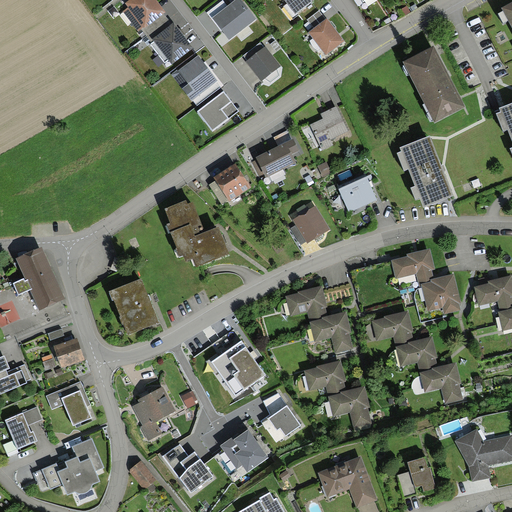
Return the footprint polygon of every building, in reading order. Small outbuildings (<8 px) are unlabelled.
[(163,15),(151,0),(134,0),(124,8),(142,31),(163,15)] [(286,0),(296,13),(311,2),(309,0),(286,0)] [(227,41),(252,22),(238,4),(213,22),(227,41)] [(341,42),(326,22),(311,34),(326,53),(341,42)] [(190,51),(172,27),(151,42),(169,66),(190,51)] [(403,63),(434,126),(462,112),(431,49),(403,63)] [(264,51),(247,64),(260,81),(277,69),(264,51)] [(214,84),(196,60),(173,78),(191,102),(214,84)] [(223,95),(197,115),(210,133),(237,113),(223,95)] [(511,111),(499,116),(511,147),(511,111)] [(309,130),(319,153),(331,148),(328,142),(346,134),(336,112),(320,118),(323,124),(309,130)] [(291,143),(254,160),(263,179),(291,166),(287,158),(296,154),(291,143)] [(402,153),(424,205),(448,195),(427,143),(402,153)] [(326,167),(319,171),(322,179),(330,175),(326,167)] [(233,171),(211,184),(223,205),(245,192),(233,171)] [(364,180),(337,192),(348,216),(375,204),(364,180)] [(203,239),(190,206),(167,215),(175,235),(172,236),(183,264),(191,261),(193,267),(222,255),(214,235),(203,239)] [(306,244),(325,233),(314,213),(294,225),(306,244)] [(273,250),(276,256),(283,252),(280,246),(273,250)] [(426,246),(392,255),(396,272),(413,268),(420,297),(439,292),(444,314),(459,310),(449,270),(432,274),(426,246)] [(61,298),(41,250),(18,260),(39,308),(61,298)] [(511,294),(507,274),(473,281),(477,299),(495,295),(501,323),(511,321),(511,294)] [(111,297),(126,334),(154,322),(139,285),(111,297)] [(318,286),(284,294),(288,311),(305,307),(312,336),(331,332),(336,353),(351,350),(341,309),(324,314),(318,286)] [(404,309),(371,317),(374,334),(392,330),(398,359),(417,355),(425,391),(441,387),(445,404),(460,401),(451,360),(435,364),(428,332),(410,336),(404,309)] [(64,343),(60,332),(47,337),(60,369),(82,361),(73,339),(64,343)] [(262,374),(232,334),(205,353),(235,394),(262,374)] [(41,360),(46,370),(54,367),(49,356),(41,360)] [(8,372),(3,359),(0,360),(0,396),(26,386),(25,384),(31,381),(24,365),(8,372)] [(337,361),(304,369),(308,386),(325,382),(332,411),(351,406),(356,428),(371,425),(361,384),(344,388),(337,361)] [(48,405),(61,400),(72,428),(88,421),(83,411),(90,408),(79,383),(45,397),(48,405)] [(149,422),(171,412),(158,385),(134,396),(136,400),(130,403),(145,438),(155,434),(149,422)] [(188,392),(178,397),(184,408),(193,403),(188,392)] [(300,424),(287,406),(270,418),(278,430),(281,428),(285,434),(300,424)] [(5,421),(17,452),(35,445),(31,434),(27,435),(24,427),(40,421),(35,409),(5,421)] [(266,458),(248,432),(239,439),(237,437),(223,447),(238,468),(243,464),(248,471),(266,458)] [(469,465),(471,480),(489,477),(487,464),(511,458),(511,448),(510,439),(482,445),(477,434),(457,444),(469,465)] [(74,457),(41,471),(49,491),(61,486),(66,498),(73,494),(78,497),(90,492),(90,488),(98,484),(93,474),(103,470),(91,442),(71,450),(74,457)] [(188,457),(179,445),(164,457),(191,493),(212,478),(194,453),(188,457)] [(422,450),(404,455),(408,469),(396,473),(403,497),(416,494),(413,484),(420,481),(422,489),(432,486),(422,450)] [(349,487),(357,507),(375,501),(358,455),(320,470),(329,494),(349,487)] [(130,474),(143,489),(152,481),(140,466),(130,474)] [(269,496),(240,511),(283,511),(276,499),(272,502),(269,496)]
